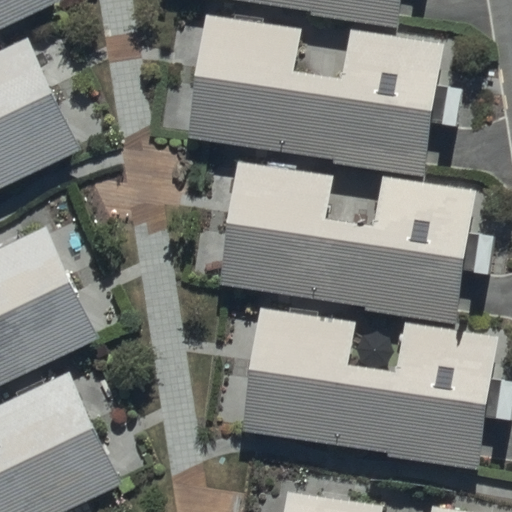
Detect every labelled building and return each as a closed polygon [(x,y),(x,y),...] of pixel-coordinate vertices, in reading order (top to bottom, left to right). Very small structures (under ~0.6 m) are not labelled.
[(0,0),(0,14),(25,0),(0,0)] [(302,0),(392,17),(395,0),(302,0)] [(299,19),(198,8),(180,128),(423,164),(429,111),(451,113),(456,69),(434,67),(438,37),(338,25),(334,59),(294,55),(299,19)] [(11,71),(0,77),(0,218),(69,182),(11,71)] [(232,154),(214,271),(452,315),(461,256),(479,259),(485,221),(465,217),(470,186),(377,172),(372,207),(318,199),(322,169),(232,154)] [(0,380),(104,331),(46,212),(0,233),(0,380)] [(351,318),(255,299),(236,410),(472,458),(484,402),(503,406),(511,366),(486,361),(490,332),(399,318),(391,356),(345,347),(351,318)] [(0,511),(54,511),(125,479),(70,362),(0,394),(0,511)] [(284,480),(279,511),(498,511),(423,500),(421,511),(373,511),(376,494),(284,480)]
